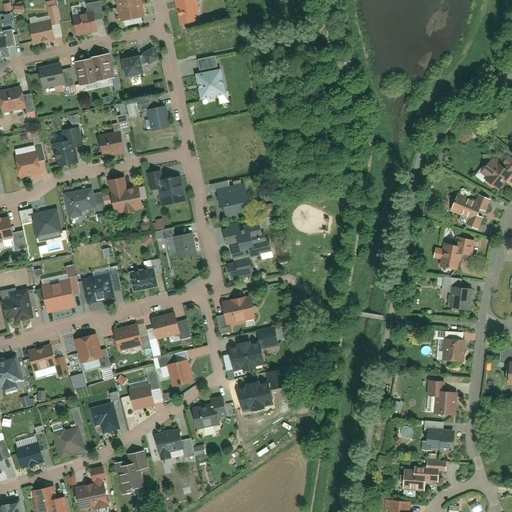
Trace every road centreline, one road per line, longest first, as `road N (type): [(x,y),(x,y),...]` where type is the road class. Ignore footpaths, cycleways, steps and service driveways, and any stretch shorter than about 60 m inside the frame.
road 1 (residential): [(0,482),(66,464),(215,369),(199,290)]
road 2 (residential): [(0,337),(199,290)]
road 3 (residential): [(0,203),(116,159),(183,144)]
road 4 (residential): [(0,72),(24,58),(162,29)]
road 5 (residential): [(199,290),(219,285),(183,144)]
road 6 (residential): [(481,329),(470,416),(482,479)]
road 7 (residential): [(511,211),(481,329)]
